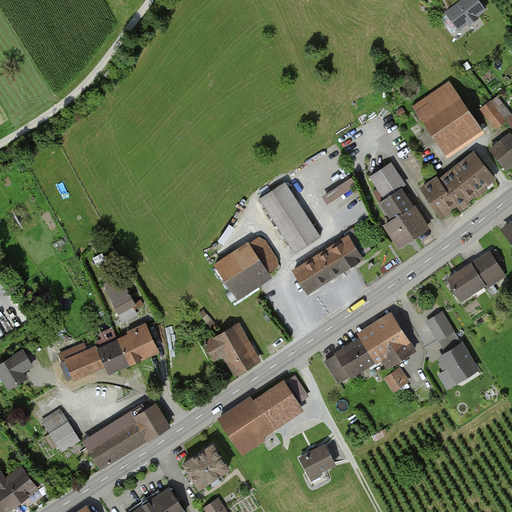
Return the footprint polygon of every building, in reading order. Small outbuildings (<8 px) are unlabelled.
[(489,10),(481,0),(448,0),(455,10),(451,13),(463,30),(489,10)] [(485,132),(451,83),(418,106),(452,155),(485,132)] [(511,118),(511,114),(500,98),(484,110),(498,129),(511,118)] [(511,169),(511,136),(493,151),(509,172),(511,169)] [(499,180),(478,154),(443,182),(440,178),(426,190),(446,215),(458,205),(462,210),(499,180)] [(406,248),(433,229),(404,189),(407,186),(392,164),(374,177),(391,200),(386,204),(398,221),(390,227),(406,248)] [(323,194),(327,203),(353,190),(349,181),(323,194)] [(322,237),(289,185),(263,201),(296,253),(322,237)] [(367,261),(352,238),(296,273),(310,296),(367,261)] [(281,269),(263,240),(221,266),(239,295),(281,269)] [(508,275),(493,253),(450,282),(464,303),(508,275)] [(123,278),(107,286),(122,315),(138,306),(123,278)] [(482,374),(445,313),(429,322),(448,354),(441,359),(449,372),(442,376),(452,392),(482,374)] [(419,354),(398,319),(328,362),(343,386),(384,361),(390,371),(419,354)] [(258,361),(236,324),(205,343),(213,357),(225,349),(239,372),(258,361)] [(161,351),(151,329),(101,352),(99,348),(68,362),(77,382),(108,367),(111,374),(161,351)] [(34,366),(25,351),(0,366),(0,369),(13,390),(27,381),(23,373),(34,366)] [(411,382),(402,369),(387,380),(396,392),(411,382)] [(307,410),(289,382),(257,402),(255,399),(220,421),(244,458),(267,443),(264,437),(307,410)] [(173,427),(160,405),(89,448),(103,469),(173,427)] [(62,410),(45,421),(70,459),(83,450),(79,444),(83,441),(62,410)] [(234,472),(218,446),(186,466),(203,491),(234,472)] [(328,447),(302,459),(311,479),(338,467),(328,447)] [(0,511),(11,511),(41,491),(25,469),(10,479),(2,469),(0,470),(0,511)] [(188,511),(173,489),(137,511),(188,511)] [(228,511),(221,500),(207,509),(209,511),(228,511)]
